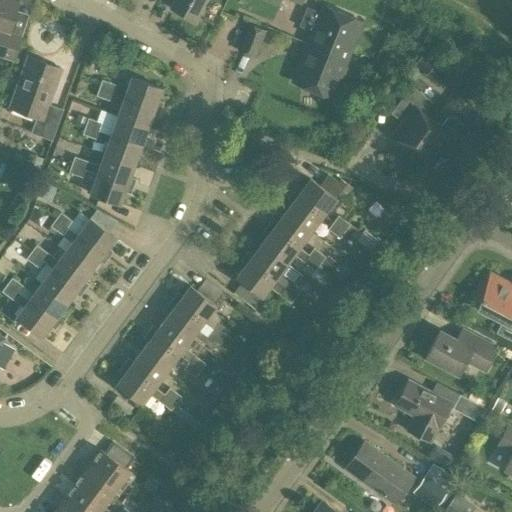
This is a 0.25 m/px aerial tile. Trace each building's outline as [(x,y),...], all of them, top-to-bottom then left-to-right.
[(0,0),(0,56),(12,60),(20,38),(8,34),(18,4),(3,0),(0,0)] [(174,0),(171,7),(195,20),(205,0),(174,0)] [(307,44),(346,60),(361,22),(322,6),(307,44)] [(253,56),(264,30),(248,24),(238,50),(253,56)] [(331,97),(346,60),(307,44),(292,81),(331,97)] [(52,95),(61,70),(28,58),(10,108),(36,117),(30,133),(52,141),(63,110),(45,103),(48,93),(52,95)] [(124,97),(160,110),(163,102),(157,100),(162,88),(131,77),(124,97)] [(99,88),(112,92),(115,85),(101,80),(99,88)] [(409,148),(431,120),(422,113),(431,101),(411,86),(395,107),(406,116),(392,135),(409,148)] [(109,100),(112,92),(99,88),(96,95),(109,100)] [(157,117),(160,110),(124,97),(117,116),(148,127),(152,115),(157,117)] [(431,120),(409,148),(427,162),(442,143),(453,151),(470,130),(449,114),(440,127),(431,120)] [(85,126),(98,130),(101,122),(83,116),(80,124),(85,126)] [(143,139),(148,127),(117,116),(110,135),(146,149),(149,141),(143,139)] [(95,139),(98,130),(85,126),(82,134),(95,139)] [(144,156),(146,149),(110,135),(103,154),(134,165),(138,154),(144,156)] [(71,164),(85,169),(96,173),(133,187),(136,179),(130,177),(134,165),(103,154),(99,166),(74,157),(71,164)] [(42,164),(27,158),(23,169),(38,174),(42,164)] [(82,177),(85,169),(71,164),(68,172),(82,177)] [(130,194),(133,187),(96,173),(89,193),(120,204),(124,192),(130,194)] [(297,185),(292,192),(323,215),(336,198),(310,178),(302,189),(297,185)] [(292,202),(285,212),(311,231),(323,215),(292,192),(287,198),(292,202)] [(55,219),(67,228),(72,221),(60,212),(55,219)] [(272,218),(267,224),(299,247),(311,231),(285,212),(277,221),(272,218)] [(338,215),(333,222),(344,231),(345,230),(353,236),(357,230),(349,224),(338,215)] [(77,235),(108,258),(113,252),(108,248),(115,237),(89,218),(77,235)] [(62,234),(67,228),(55,219),(50,226),(62,234)] [(339,238),(344,231),(333,222),(327,229),(339,238)] [(268,234),(260,244),(286,264),(293,255),(315,271),(320,263),(308,254),(299,247),(267,224),(263,230),(268,234)] [(103,265),(108,258),(77,235),(64,251),(91,271),(98,261),(103,265)] [(248,250),(243,257),(295,296),(300,290),(279,274),(286,264),(260,244),(253,254),(248,250)] [(91,271),(64,251),(57,261),(36,245),(31,251),(42,260),(52,268),(53,267),(84,291),(89,284),(83,280),(91,271)] [(313,248),(308,254),(320,263),(325,257),(313,248)] [(37,267),(42,260),(31,251),(26,258),(37,267)] [(325,257),(320,263),(332,272),(337,264),(326,256),(325,257)] [(243,267),(235,277),(261,297),(269,287),(290,303),(295,296),(243,257),(238,263),(243,267)] [(79,297),(84,291),(53,267),(52,268),(40,284),(66,303),(74,293),(79,297)] [(511,290),(486,277),(470,295),(505,313),(495,333),(511,341),(511,290)] [(6,284),(18,293),(23,286),(11,278),(6,284)] [(28,300),(18,293),(6,284),(1,291),(23,307),(15,317),(41,337),(49,326),(54,330),(59,324),(28,300)] [(59,313),(66,303),(40,284),(28,300),(59,324),(64,317),(59,313)] [(172,298),(203,321),(216,305),(190,285),(182,296),(177,292),(172,298)] [(191,338),(203,321),(172,298),(167,305),(172,309),(165,319),(191,338)] [(179,354),(191,338),(165,319),(157,329),(152,325),(148,331),(179,354)] [(213,329),(224,338),(229,332),(218,323),(213,329)] [(213,329),(208,336),(219,345),(224,338),(213,329)] [(485,371),(497,348),(462,329),(456,340),(439,331),(425,357),(458,375),(466,361),(485,371)] [(166,371),(179,354),(148,331),(142,338),(148,341),(140,351),(166,371)] [(154,387),(166,371),(140,351),(133,361),(128,357),(123,364),(154,387)] [(194,377),(204,364),(193,356),(183,369),(194,377)] [(164,394),(154,387),(123,364),(118,370),(123,374),(115,385),(141,404),(149,394),(170,410),(176,403),(164,394)] [(437,427),(450,403),(407,381),(395,405),(415,416),(408,430),(429,441),(436,427),(437,427)] [(164,394),(176,403),(181,396),(169,387),(164,394)] [(477,422),(485,408),(467,399),(459,395),(452,409),(477,422)] [(505,403),(497,398),(491,410),(499,414),(505,403)] [(181,420),(187,412),(176,403),(170,410),(170,411),(181,420)] [(511,473),(511,428),(507,426),(497,446),(511,453),(504,469),(511,473)] [(395,503),(413,478),(364,442),(345,467),(367,483),(368,481),(374,486),(373,487),(395,503)] [(173,453),(167,448),(163,454),(169,459),(173,453)] [(87,467),(119,490),(132,473),(100,449),(87,467)] [(447,452),(440,464),(449,469),(456,457),(447,452)] [(105,509),(119,490),(87,467),(73,485),(105,509)] [(446,493),(428,480),(418,494),(436,507),(446,493)] [(75,511),(102,511),(105,509),(73,485),(61,501),(75,511)] [(472,511),(477,506),(457,491),(441,511),(472,511)] [(139,498),(136,503),(144,509),(148,504),(139,498)] [(75,511),(61,501),(53,511),(75,511)] [(336,511),(321,501),(313,511),(336,511)] [(135,511),(141,511),(144,509),(136,503),(132,509),(135,511)]
